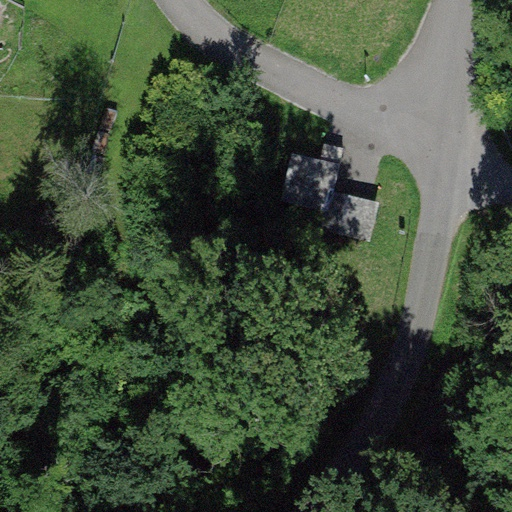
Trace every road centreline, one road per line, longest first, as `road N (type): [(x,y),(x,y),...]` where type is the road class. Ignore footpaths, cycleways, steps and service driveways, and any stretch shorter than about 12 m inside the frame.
road 1 (residential): [(446,147),(413,348),(364,448),(317,511)]
road 2 (residential): [(182,0),(211,34),(283,75),(446,147)]
road 3 (residential): [(469,0),(446,147)]
